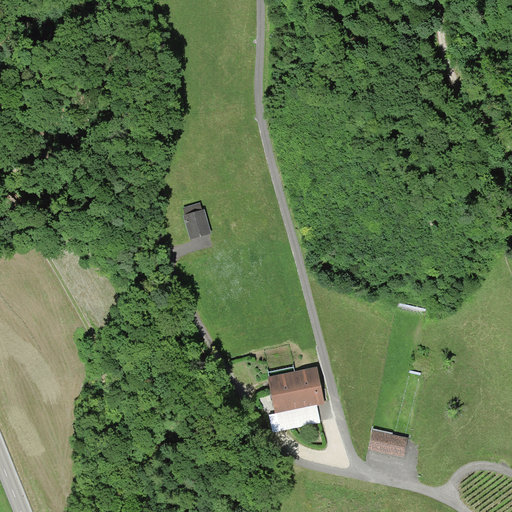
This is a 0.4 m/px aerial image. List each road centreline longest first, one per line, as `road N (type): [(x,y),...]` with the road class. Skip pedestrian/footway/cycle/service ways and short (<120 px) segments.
road 1 (unclassified): [(447,498),(356,474),(260,106),(263,0)]
road 2 (track): [(0,194),(64,281),(102,351),(125,400),(156,511)]
road 3 (track): [(356,474),(293,459),(267,434),(183,298),(161,228)]
road 4 (track): [(436,0),(443,51),(463,98),(511,145)]
